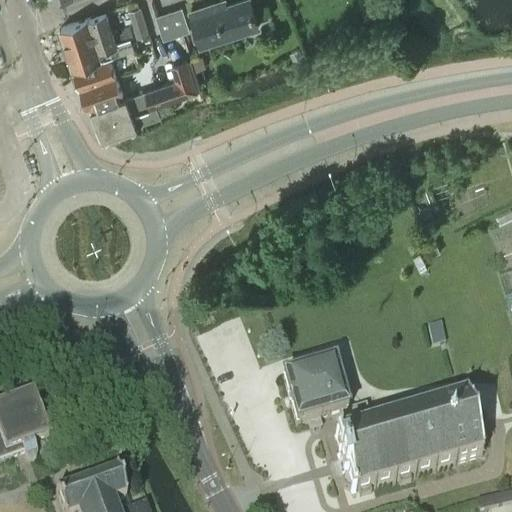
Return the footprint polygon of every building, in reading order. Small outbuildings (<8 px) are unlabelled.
[(201,46),(260,28),(251,0),(249,0),(227,7),(225,1),(191,12),(201,46)] [(129,12),(138,38),(149,35),(141,8),(129,12)] [(165,39),(191,31),(184,8),(158,17),(165,39)] [(62,28),(75,71),(111,59),(135,50),(131,38),(117,43),(108,13),(62,28)] [(75,71),(82,90),(118,77),(111,59),(75,71)] [(93,110),(98,123),(113,117),(118,119),(171,100),(187,94),(197,91),(188,60),(173,64),(178,81),(125,99),(118,77),(82,90),(89,108),(92,107),(94,110),(93,110)] [(197,91),(187,94),(191,106),(205,101),(201,90),(197,91)] [(113,117),(98,123),(105,142),(139,130),(136,123),(159,115),(159,114),(174,109),(171,100),(118,119),(113,117)] [(367,245),(362,233),(358,235),(363,247),(367,245)] [(456,464),(479,457),(481,458),(483,456),(482,455),(480,449),(486,447),(473,404),(467,406),(466,401),(467,398),(464,397),(463,400),(438,407),(437,405),(435,405),(436,408),(418,413),(417,410),(415,411),(416,414),(398,419),(398,416),(396,417),(393,406),(373,412),(376,422),(375,422),(376,425),(372,427),(365,406),(347,412),(333,365),(281,379),(295,428),(307,424),(310,432),(321,429),(318,421),(342,414),(347,433),(340,435),(340,434),(336,435),(337,440),(339,440),(343,454),(340,455),(346,476),(344,483),(345,487),(350,491),(352,491),(353,495),(355,494),(354,493),(359,492),(361,496),(372,493),(370,488),(373,487),(374,489),(376,489),(375,487),(394,482),(395,484),(397,483),(396,481),(399,480),(401,485),(411,482),(410,477),(413,476),(413,478),(416,478),(416,475),(433,470),(434,473),(437,472),(436,470),(454,465),(455,467),(457,466),(456,464)] [(0,462),(24,454),(26,459),(27,460),(28,461),(29,462),(30,462),(32,462),(34,461),(35,460),(36,460),(36,459),(37,457),(37,456),(36,454),(32,443),(49,437),(33,393),(0,405),(0,462)] [(147,511),(145,504),(129,510),(115,472),(55,493),(61,511),(147,511)]
